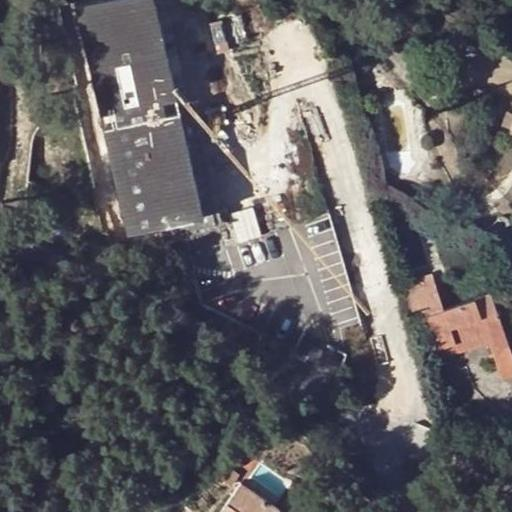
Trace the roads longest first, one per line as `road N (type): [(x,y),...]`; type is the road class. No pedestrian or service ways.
road 1 (residential): [(418,430),(319,91),(294,77),(285,93),(300,194),(268,227)]
road 2 (residential): [(381,413),(161,298),(0,258)]
